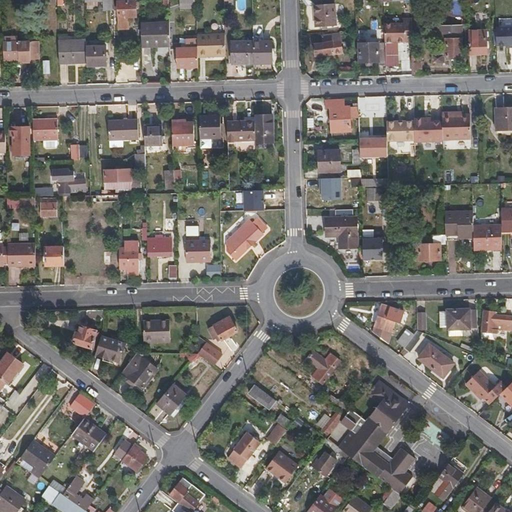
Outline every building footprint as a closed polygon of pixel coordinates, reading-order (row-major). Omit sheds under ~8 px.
[(113,11),(113,0),(86,0),(87,3),(102,2),(102,11),(113,11)] [(313,0),(315,28),(336,27),(334,0),(313,0)] [(128,16),(135,15),(135,1),(117,1),(118,27),(128,27),(128,16)] [(412,43),(412,27),(411,20),(403,20),(403,24),(384,24),(384,32),(384,43),(412,43)] [(169,43),(169,41),(169,21),(140,22),(141,42),(141,46),(156,46),(156,43),(169,43)] [(445,44),(452,44),(452,39),(448,39),(449,38),(461,38),(461,25),(438,26),(438,39),(444,38),(444,44),(438,44),(438,54),(431,54),(432,63),(444,63),(444,56),(445,56),(445,44)] [(511,46),(511,26),(495,27),(496,45),(511,45),(511,46)] [(468,53),(486,53),(485,30),(467,30),(468,53)] [(224,33),(197,34),(197,39),(197,53),(212,53),(212,55),(225,55),(224,33)] [(321,36),(322,44),(323,55),(341,52),(339,33),(321,36)] [(198,56),(197,53),(197,39),(187,39),(187,47),(176,47),(176,67),(198,66),(198,56)] [(461,57),(461,39),(452,39),(452,44),(445,44),(445,56),(445,57),(461,57)] [(59,62),(86,61),(86,40),(58,41),(59,62)] [(19,60),(30,60),(30,41),(4,42),(4,59),(19,59),(19,60)] [(384,49),(378,49),(377,41),(358,42),(358,61),(378,61),(378,65),(385,64),(384,49)] [(232,64),(253,64),(253,43),(232,42),(232,64)] [(271,63),(271,43),(253,43),(253,64),(271,63)] [(313,45),(314,56),(323,55),(322,44),(313,45)] [(87,66),(106,65),(105,46),(87,46),(87,66)] [(413,75),(421,75),(420,61),(413,61),(413,75)] [(339,76),(352,76),(351,68),(338,68),(339,76)] [(349,130),(349,118),(358,118),(358,116),(358,106),(343,107),(343,99),(329,99),(330,131),(349,130)] [(511,128),(511,107),(495,108),(496,129),(500,129),(511,128)] [(462,118),(442,118),(442,122),(442,137),(457,137),(457,139),(469,139),(469,114),(462,114),(462,118)] [(272,115),(255,115),(255,120),(255,141),(255,143),(273,142),(272,115)] [(221,147),(220,117),(220,116),(201,117),(201,147),(221,147)] [(379,125),(379,116),(358,116),(358,118),(359,129),(371,128),(371,125),(379,125)] [(32,118),(33,140),(42,139),(57,139),(56,118),(32,118)] [(423,118),(414,118),(414,120),(414,140),(415,141),(442,141),(442,140),(442,137),(442,122),(431,122),(423,122),(423,118)] [(109,140),(139,139),(137,119),(108,120),(109,140)] [(227,121),(227,141),(255,141),(255,120),(227,121)] [(386,123),(387,141),(414,140),(414,120),(404,121),(404,123),(386,123)] [(173,146),(194,145),(193,122),(172,122),(173,146)] [(165,135),(162,135),(162,125),(153,125),(144,126),(145,143),(162,143),(162,138),(165,139),(165,135)] [(14,143),(29,143),(29,127),(14,127),(14,129),(11,130),(11,135),(14,135),(14,143)] [(55,147),(57,144),(57,139),(42,139),(42,145),(46,147),(55,147)] [(352,163),(360,163),(359,148),(351,148),(352,163)] [(318,171),(340,170),(339,149),(318,150),(318,171)] [(145,168),(146,154),(138,154),(138,167),(145,168)] [(104,181),(131,180),(130,169),(104,169),(104,181)] [(165,188),(174,188),(173,171),(165,171),(165,188)] [(85,179),(69,180),(69,173),(58,173),(59,195),(62,195),(62,192),(85,191),(85,179)] [(360,187),(388,187),(388,179),(360,179),(360,187)] [(19,206),(34,206),(33,196),(20,197),(18,197),(19,206)] [(40,215),(55,215),(55,204),(40,204),(40,215)] [(511,207),(501,208),(501,226),(502,230),(511,229),(511,207)] [(473,212),(445,212),(445,234),(458,234),(458,237),(473,237),(473,226),(473,212)] [(341,247),(355,246),(354,218),(325,218),(326,235),(340,235),(341,247)] [(261,234),(267,230),(257,219),(252,223),(249,220),(232,236),(232,237),(227,242),(226,251),(234,259),(262,235),(261,234)] [(502,248),(502,230),(501,226),(473,226),(473,237),(474,248),(502,248)] [(440,244),(446,244),(445,234),(432,235),(432,241),(432,244),(427,244),(427,241),(411,241),(411,261),(440,260),(440,244)] [(155,241),(155,239),(147,239),(147,249),(149,249),(149,256),(172,256),(172,246),(170,246),(169,240),(163,240),(163,241),(155,241)] [(187,262),(211,261),(210,239),(186,240),(187,262)] [(361,262),(382,262),(382,239),(361,239),(361,262)] [(8,266),(36,266),(35,243),(7,243),(8,266)] [(453,254),(464,254),(464,246),(453,246),(453,254)] [(45,265),(64,265),(64,247),(45,247),(45,265)] [(120,270),(139,269),(138,248),(119,249),(120,270)] [(76,267),(105,266),(104,251),(76,252),(76,267)] [(221,265),(206,265),(206,276),(222,276),(221,265)] [(388,344),(399,310),(381,304),(372,332),(388,344)] [(470,329),(469,311),(469,310),(447,311),(447,312),(448,328),(448,329),(449,329),(463,329),(470,329)] [(494,315),(494,311),(483,310),(480,331),(492,333),(497,334),(497,329),(504,330),(505,316),(494,315)] [(439,312),(440,328),(448,328),(447,312),(439,312)] [(221,336),(222,339),(238,331),(230,316),(214,325),(221,336)] [(144,342),(171,341),(170,321),(143,322),(144,342)] [(91,348),(96,330),(80,325),(78,333),(75,333),(73,343),(91,348)] [(215,339),(221,336),(214,325),(209,328),(215,339)] [(407,329),(397,342),(405,347),(408,343),(414,335),(407,329)] [(414,335),(408,343),(405,347),(409,351),(419,338),(418,337),(421,332),(417,330),(414,335)] [(120,359),(125,342),(101,335),(96,354),(109,359),(110,356),(120,359)] [(215,366),(224,355),(208,343),(198,354),(215,366)] [(443,376),(453,363),(429,344),(419,358),(443,376)] [(306,358),(319,368),(325,360),(312,351),(306,358)] [(144,389),(158,369),(136,352),(124,369),(122,372),(144,389)] [(0,373),(3,376),(1,379),(6,383),(7,384),(22,364),(8,353),(0,363),(0,373)] [(339,360),(330,353),(325,360),(319,368),(313,376),(323,383),(339,360)] [(490,405),(500,394),(505,389),(498,383),(494,388),(478,371),(465,384),(481,400),(483,398),(490,405)] [(370,393),(380,402),(367,420),(357,433),(351,429),(338,447),(350,456),(367,469),(372,472),(382,480),(391,487),(394,489),(397,492),(399,493),(400,494),(413,476),(406,471),(416,458),(401,447),(394,458),(391,461),(383,455),(383,450),(377,446),(409,403),(379,380),(370,393)] [(511,381),(505,389),(500,394),(511,406),(511,381)] [(170,416),(185,396),(172,385),(156,405),(170,416)] [(268,409),(274,401),(254,386),(248,394),(268,409)] [(346,414),(341,421),(351,429),(357,433),(367,420),(350,407),(346,414)] [(329,435),(342,417),(335,412),(322,430),(329,435)] [(286,431),(290,425),(280,417),(275,422),(286,431)] [(95,450),(107,434),(85,418),(73,434),(95,450)] [(236,466),(255,441),(242,431),(235,441),(228,436),(222,444),(228,448),(223,457),(236,466)] [(321,447),(327,438),(322,434),(316,443),(321,447)] [(114,453),(123,459),(133,445),(125,439),(114,453)] [(41,477),(56,456),(34,440),(22,456),(37,467),(33,472),(41,477)] [(141,447),(135,442),(133,445),(123,459),(138,470),(148,457),(138,450),(141,447)] [(286,482),(299,465),(280,450),(266,468),(286,482)] [(394,458),(383,450),(383,455),(391,461),(394,458)] [(326,476),(337,460),(326,451),(321,457),(316,453),(309,462),(326,476)] [(449,463),(439,476),(445,480),(453,486),(463,473),(449,463)] [(84,480),(77,475),(63,494),(82,506),(86,509),(94,498),(87,494),(84,498),(76,493),(84,480)] [(188,487),(191,483),(183,477),(180,480),(180,482),(170,494),(193,511),(197,511),(204,505),(191,495),(193,492),(188,487)] [(444,499),(453,486),(445,480),(436,493),(444,499)] [(0,507),(6,511),(16,511),(26,499),(8,486),(0,497),(0,507)] [(64,511),(90,511),(86,509),(82,506),(78,511),(76,511),(57,499),(61,492),(52,486),(43,497),(64,511)] [(467,511),(481,511),(492,498),(477,486),(461,507),(467,511)] [(78,511),(82,506),(63,494),(61,492),(57,499),(76,511),(78,511)] [(306,511),(333,511),(336,508),(320,495),(307,511),(306,511)] [(344,511),(369,511),(372,508),(355,495),(343,511),(344,511)] [(423,511),(432,511),(436,508),(429,502),(422,511),(423,511)] [(507,511),(496,503),(489,511),(507,511)]
